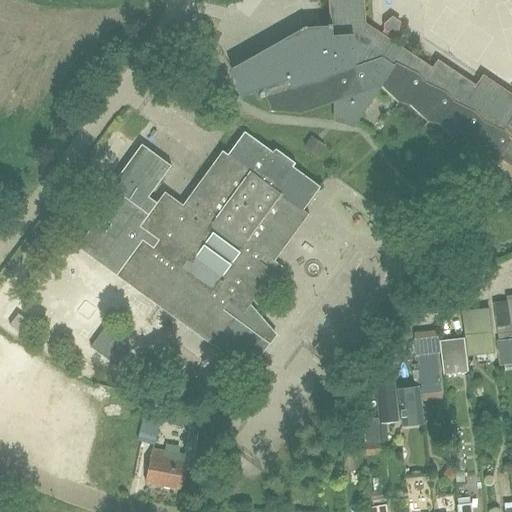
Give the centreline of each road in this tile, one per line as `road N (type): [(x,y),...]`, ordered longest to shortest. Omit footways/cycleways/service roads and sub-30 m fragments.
road 1 (residential): [(0,249),(163,36),(176,0)]
road 2 (residential): [(137,511),(98,503),(0,457)]
